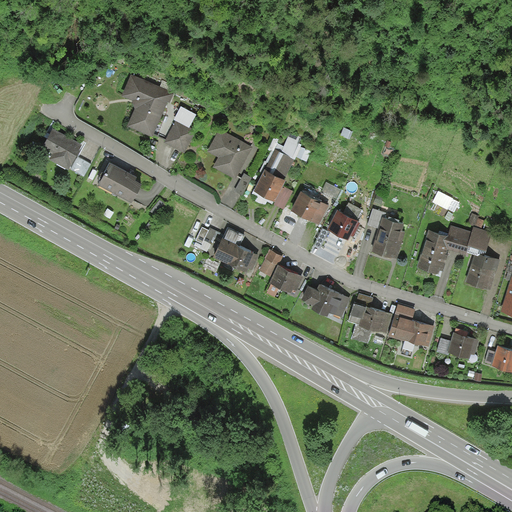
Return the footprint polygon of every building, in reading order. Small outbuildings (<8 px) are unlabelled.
[(169,92),(134,77),(126,95),(141,101),(131,124),(152,132),(169,92)] [(193,128),(176,121),(167,143),(184,150),(193,128)] [(215,166),(235,177),(253,146),(221,129),(209,151),(220,157),(215,166)] [(80,144),(52,130),(40,153),(68,167),(80,144)] [(109,162),(98,183),(131,201),(141,183),(135,180),(137,176),(109,162)] [(284,180),(266,170),(256,189),(274,198),(284,180)] [(245,173),(236,191),(243,195),(252,177),(245,173)] [(326,203),(302,191),(293,210),(317,221),(326,203)] [(328,228),(349,238),(358,219),(338,209),(328,228)] [(381,228),(374,250),(394,256),(404,223),(399,221),(400,218),(373,210),(369,225),(381,228)] [(428,228),(416,265),(442,273),(450,247),(464,252),(466,249),(471,232),(451,226),(448,234),(428,228)] [(202,227),(195,240),(208,247),(216,234),(202,227)] [(477,253),(484,255),(491,233),(473,227),(471,232),(466,249),(477,253)] [(223,238),(215,255),(249,272),(257,255),(223,238)] [(484,255),(477,253),(468,280),(490,287),(499,259),(484,255)] [(279,263),(271,282),(294,292),(302,273),(279,263)] [(311,306),(328,314),(339,291),(322,283),(319,289),(311,285),(304,298),(312,302),(311,306)] [(356,322),(352,335),(369,340),(373,328),(386,332),(392,313),(355,301),(349,320),(356,322)] [(398,303),(389,334),(406,338),(402,352),(413,355),(416,341),(428,344),(433,323),(411,318),(414,307),(398,303)] [(441,338),(437,351),(447,354),(448,350),(468,356),(474,336),(454,330),(451,341),(441,338)] [(511,348),(500,345),(495,363),(511,367),(511,348)] [(112,427),(129,435),(136,420),(120,412),(112,427)]
